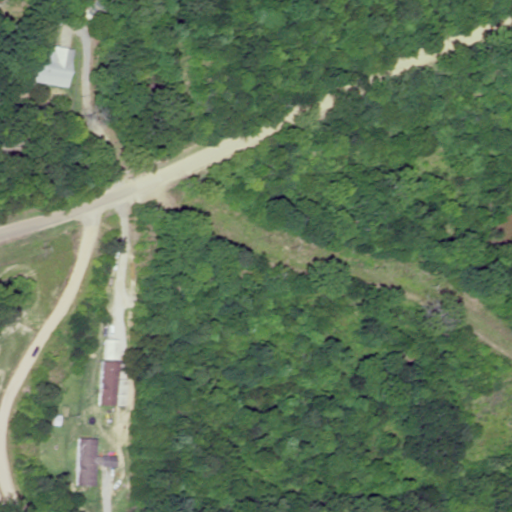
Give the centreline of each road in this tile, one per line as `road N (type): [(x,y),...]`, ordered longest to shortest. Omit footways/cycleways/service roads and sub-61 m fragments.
road 1 (residential): [(124,173),(151,212),(229,258),(316,277),(378,276),(511,365)]
road 2 (residential): [(124,173),(426,28),(511,5)]
road 3 (residential): [(30,511),(13,418),(79,286),(79,205)]
road 4 (residential): [(0,223),(79,205),(124,173)]
